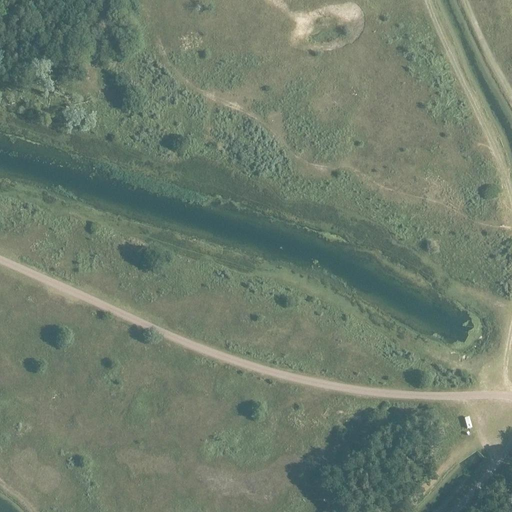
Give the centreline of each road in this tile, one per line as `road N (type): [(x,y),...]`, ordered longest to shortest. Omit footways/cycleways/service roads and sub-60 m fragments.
road 1 (track): [(0,118),(157,166),(280,192),(389,237),(451,289),(511,316)]
road 2 (track): [(511,396),(376,393),(263,370),(0,260)]
